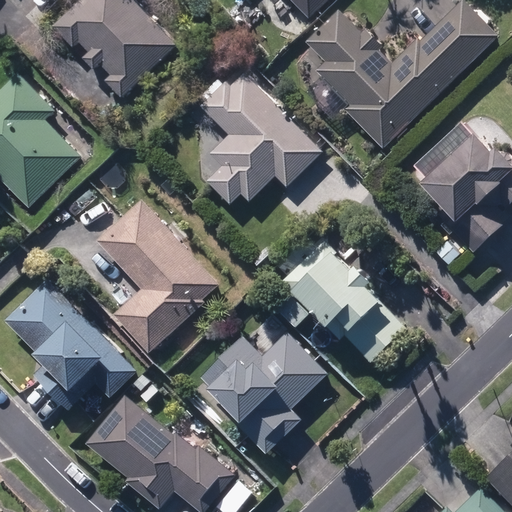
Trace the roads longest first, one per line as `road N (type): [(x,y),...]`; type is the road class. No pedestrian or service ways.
road 1 (residential): [(511,335),(327,511)]
road 2 (residential): [(99,511),(0,420)]
